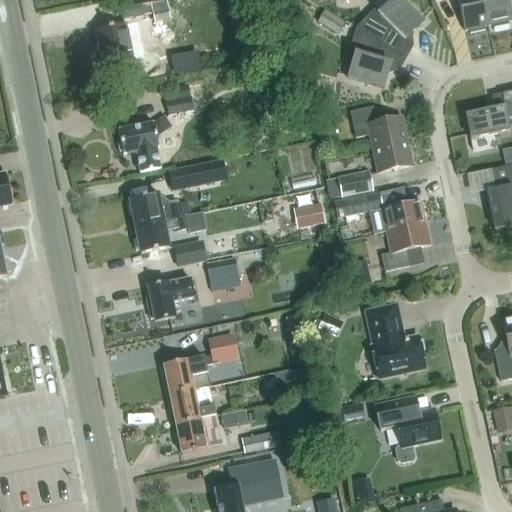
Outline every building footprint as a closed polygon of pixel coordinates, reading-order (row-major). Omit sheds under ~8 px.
[(164,0),(142,5),(145,16),(152,14),(154,23),(170,20),(165,0),(164,0)] [(410,49),(411,48),(412,47),(405,40),(422,23),(399,0),(394,0),(380,15),(376,11),(357,30),(405,58),(410,49)] [(456,0),(464,32),(469,31),(470,35),(485,32),(484,28),(488,27),(482,0),(456,0)] [(482,0),(488,27),(511,21),(507,0),(482,0)] [(123,21),(144,16),(142,5),(121,10),(123,21)] [(345,24),(324,11),(317,23),(338,36),(345,24)] [(102,68),(141,59),(138,43),(130,44),(126,25),(94,31),(102,68)] [(399,68),(405,58),(357,30),(350,55),(355,57),(348,80),(382,91),(389,67),(399,70),(399,68)] [(511,105),(504,107),(502,95),(491,97),(494,110),(464,116),(470,142),(510,133),(509,128),(511,127),(511,105)] [(169,117),(193,112),(191,99),(167,104),(169,117)] [(372,151),(407,143),(402,119),(376,125),(373,109),(349,114),(353,130),(355,140),(369,137),(372,151)] [(122,157),(135,154),(140,175),(160,171),(155,150),(159,149),(156,138),(171,127),(165,119),(153,127),(153,126),(118,133),(122,157)] [(372,151),(377,175),(412,167),(407,143),(372,151)] [(316,144),(295,148),(299,170),(320,166),(316,144)] [(511,191),(511,187),(511,166),(490,171),(494,191),(486,193),(494,233),(511,228),(511,191)] [(369,173),(337,180),(342,200),(373,194),(369,173)] [(294,192),(316,188),(313,174),(291,179),(294,192)] [(0,208),(10,206),(4,176),(4,175),(0,175),(0,208)] [(381,212),(383,211),(379,194),(335,204),(338,220),(381,211),(381,212)] [(129,201),(134,228),(190,217),(187,204),(160,210),(157,195),(129,201)] [(383,211),(381,212),(386,234),(425,226),(420,203),(383,211)] [(309,207),(293,210),(297,231),(313,228),(313,227),(323,225),(320,206),(309,208),(309,207)] [(168,250),(165,233),(174,232),(175,233),(187,231),(188,236),(206,232),(203,214),(190,217),(134,228),(140,256),(168,250)] [(425,226),(386,234),(390,255),(381,258),(385,274),(408,268),(405,253),(430,247),(425,226)] [(203,242),(173,248),(178,270),(207,263),(203,242)] [(206,265),(209,280),(238,275),(235,259),(206,265)] [(357,289),(371,286),(366,261),(351,265),(357,289)] [(175,319),(172,305),(194,300),(190,279),(159,286),(158,285),(155,286),(155,287),(147,288),(155,323),(175,319)] [(373,348),(371,348),(378,381),(425,371),(418,338),(403,341),(401,331),(396,307),(365,314),(373,348)] [(325,315),(317,330),(335,340),(343,324),(325,315)] [(286,319),(289,340),(302,337),(298,317),(286,319)] [(511,381),(511,319),(502,322),(508,349),(493,352),(500,384),(511,381)] [(211,357),(202,359),(202,358),(162,366),(169,396),(193,391),(193,392),(209,389),(204,367),(237,359),(232,336),(208,342),(211,357)] [(288,372),(293,397),(313,394),(308,369),(288,372)] [(193,391),(169,396),(175,425),(215,418),(212,408),(197,411),(193,392),(193,391)] [(290,407),(287,408),(289,419),(291,429),(314,425),(310,400),(289,403),(290,407)] [(419,416),(415,400),(375,409),(380,433),(397,430),(401,448),(397,449),(395,452),(398,463),(401,466),(412,463),(415,460),(412,447),(440,441),(434,412),(419,416)] [(342,412),(344,424),(365,420),(362,407),(342,412)] [(494,413),(499,433),(511,430),(511,414),(511,409),(494,413)] [(221,447),(215,418),(175,425),(182,456),(221,447)] [(315,428),(285,433),(287,444),(317,440),(315,428)] [(244,455),(281,447),(278,432),(241,439),(244,455)] [(247,506),(282,499),(274,462),(228,472),(231,488),(213,492),(217,511),(243,511),(238,488),(243,487),(247,506)] [(443,511),(441,502),(400,511),(443,511)]
